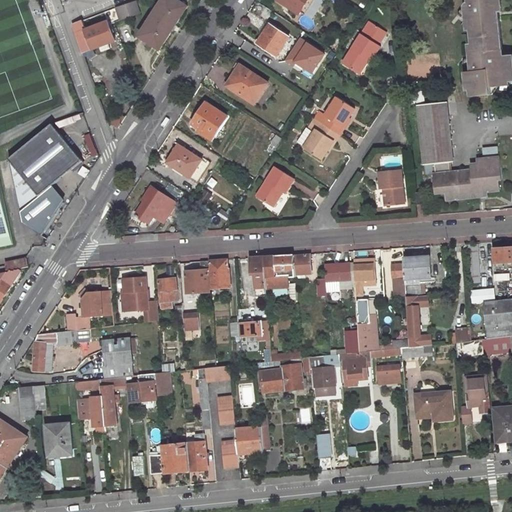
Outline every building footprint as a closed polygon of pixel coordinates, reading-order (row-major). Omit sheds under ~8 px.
[(174,0),(164,0),(140,38),(160,50),(187,8),(174,0)] [(298,14),(307,0),(277,0),(278,1),(298,14)] [(499,58),(494,14),(498,13),(496,0),(467,0),(468,4),(465,7),(465,11),(460,11),(457,14),(466,22),(470,22),(473,56),(470,56),(463,65),(466,67),(471,67),(472,73),(467,73),(471,99),(488,97),(493,92),(493,88),(494,86),(511,84),(508,57),(499,58)] [(116,9),(121,22),(139,15),(134,2),(116,9)] [(113,44),(106,25),(86,32),(82,22),(71,26),(82,56),(99,49),(101,54),(111,50),(109,46),(113,44)] [(276,57),(288,39),(269,26),(263,36),(267,38),(261,47),(276,57)] [(263,36),(257,45),(261,47),(267,38),(263,36)] [(379,48),(360,36),(342,66),(359,76),(368,62),(370,63),(379,48)] [(294,66),(295,64),(312,73),(324,50),(297,37),(284,61),(294,66)] [(243,68),(239,66),(234,74),(238,77),(243,68)] [(226,87),(254,105),(267,84),(243,68),(238,77),(234,74),(226,87)] [(353,110),(336,99),(324,117),(317,113),(313,120),(320,125),(339,137),(344,128),(342,127),(353,110)] [(227,118),(206,104),(192,125),(200,130),(213,139),(227,118)] [(455,164),(447,104),(416,108),(424,167),(435,166),(450,165),(455,164)] [(116,114),(110,124),(118,129),(124,119),(116,114)] [(303,150),(320,161),(332,143),(334,144),(339,137),(320,125),(313,120),(306,130),(305,129),(296,144),(297,144),(303,149),(303,150)] [(51,122),(9,160),(41,195),(83,158),(51,122)] [(211,142),(213,139),(200,130),(198,134),(211,142)] [(201,162),(178,147),(167,164),(189,179),(201,162)] [(487,194),(501,193),(500,181),(503,181),(500,158),(478,161),(478,165),(472,166),(472,172),(451,174),(450,165),(435,166),(435,176),(433,176),(434,192),(439,192),(439,196),(446,195),(447,203),(482,199),(488,199),(487,194)] [(195,183),(207,166),(201,162),(189,179),(195,183)] [(295,182),(276,170),(257,199),(273,210),(283,195),(285,196),(295,182)] [(405,208),(402,173),(378,175),(380,193),(387,192),(388,195),(386,195),(387,210),(405,208)] [(0,176),(0,248),(15,245),(0,176)] [(153,219),(163,225),(182,193),(168,184),(161,195),(150,189),(144,199),(146,200),(136,216),(149,224),(153,219)] [(432,193),(422,194),(423,204),(433,203),(432,193)] [(480,285),(477,247),(465,248),(467,286),(480,285)] [(511,249),(494,251),(495,265),(511,263),(511,249)] [(431,280),(429,258),(420,259),(420,255),(414,256),(414,259),(404,260),(405,265),(405,279),(406,287),(420,286),(419,281),(431,280)] [(0,272),(31,266),(29,256),(7,261),(8,263),(0,265),(0,272)] [(295,277),(312,276),(310,257),(294,258),(295,277)] [(264,260),(266,284),(274,283),(273,278),(291,277),(291,280),(295,279),(294,258),(264,260)] [(264,260),(250,261),(252,277),(255,277),(256,297),(267,296),(266,284),(264,260)] [(354,264),(356,283),(356,288),(362,288),(368,287),(368,282),(375,281),(374,262),(354,264)] [(202,272),(186,272),(188,294),(210,293),(208,263),(202,263),(202,272)] [(212,289),(231,288),(230,277),(228,277),(227,263),(210,264),(212,289)] [(405,265),(393,266),(394,280),(405,279),(405,265)] [(326,280),(327,295),(339,294),(339,288),(337,289),(336,283),(349,282),(348,266),(325,268),(326,280)] [(0,275),(0,302),(1,303),(14,282),(5,276),(3,278),(0,275)] [(147,304),(145,279),(122,281),(124,294),(128,293),(130,313),(147,311),(148,311),(147,304)] [(159,281),(161,304),(172,303),(176,303),(178,300),(176,280),(159,281)] [(326,280),(317,280),(318,297),(327,297),(327,295),(326,280)] [(407,300),(420,299),(420,286),(406,287),(407,300)] [(85,320),(114,317),(112,292),(91,293),(83,303),(85,320)] [(472,304),(494,301),(493,292),(472,294),(472,304)] [(122,294),(124,313),(130,313),(128,293),(124,294),(122,294)] [(421,309),(420,299),(407,300),(410,348),(423,347),(423,337),(421,309)] [(421,309),(431,309),(430,299),(420,299),(421,309)] [(370,352),(367,302),(367,301),(357,302),(360,353),(370,352)] [(511,301),(484,304),(487,340),(492,340),(511,338),(511,337),(511,301)] [(159,323),(157,303),(147,304),(148,311),(147,311),(148,324),(159,323)] [(199,315),(183,316),(183,317),(184,331),(200,330),(199,315)] [(240,341),(270,339),(269,322),(253,323),(253,320),(243,320),(243,319),(239,319),(239,324),(240,341)] [(239,324),(230,325),(231,342),(240,341),(239,324)] [(469,329),(455,330),(456,344),(470,342),(469,329)] [(78,332),(39,336),(36,344),(33,372),(52,373),(54,351),(47,350),(47,345),(55,345),(58,345),(58,347),(79,345),(78,332)] [(423,347),(433,346),(433,336),(423,337),(423,347)] [(493,354),(511,353),(511,338),(492,340),(493,354)] [(130,340),(105,342),(109,380),(134,377),(130,340)] [(483,355),(493,354),(492,340),(487,340),(482,341),(483,355)] [(403,358),(414,357),(414,356),(419,355),(424,354),(423,347),(410,348),(402,349),(402,353),(403,358)] [(370,352),(371,357),(386,355),(387,358),(391,357),(390,355),(402,353),(402,349),(370,352)] [(301,353),(271,356),(272,363),(276,362),(283,361),(290,361),(302,360),(301,353)] [(315,388),(335,386),(333,369),(325,369),(324,363),(324,357),(309,359),(310,371),(313,370),(315,388)] [(346,379),(367,377),(365,360),(358,361),(357,357),(354,357),(354,358),(350,358),(350,361),(344,362),(346,379)] [(291,364),(303,363),(304,371),(306,371),(307,376),(311,375),(310,371),(309,359),(302,360),(290,361),(291,364)] [(174,373),(173,365),(162,366),(162,374),(174,373)] [(264,394),(307,389),(306,379),(302,380),(301,366),(285,368),(283,371),(263,372),(262,374),(259,374),(261,386),(264,386),(264,394)] [(400,374),(400,366),(377,368),(378,376),(386,375),(387,383),(393,383),(393,375),(400,374)] [(208,386),(232,384),(230,367),(222,368),(216,368),(206,369),(208,386)] [(198,370),(204,430),(212,429),(208,386),(206,369),(198,370)] [(470,409),(480,407),(481,415),(490,414),(486,377),(466,379),(469,408),(462,408),(463,424),(471,423),(470,409)] [(91,418),(94,417),(96,429),(106,427),(105,419),(102,390),(101,381),(91,382),(93,399),(92,399),(93,410),(91,410),(89,411),(90,416),(91,418)] [(155,384),(130,386),(131,403),(156,401),(155,384)] [(76,385),(77,398),(84,397),(83,385),(76,385)] [(36,411),(48,409),(46,386),(33,388),(36,411)] [(20,389),(23,422),(36,421),(36,411),(33,388),(20,389)] [(105,419),(116,418),(115,404),(118,403),(117,396),(114,397),(113,389),(102,390),(105,419)] [(450,392),(415,396),(417,415),(433,413),(434,420),(453,418),(450,392)] [(233,399),(218,401),(220,427),(236,425),(233,399)] [(511,409),(494,411),(497,442),(511,441),(511,409)] [(269,434),(267,416),(260,417),(261,428),(262,434),(269,434)] [(0,480),(25,440),(0,423),(0,480)] [(71,424),(48,426),(50,457),(73,455),(71,424)] [(262,434),(261,428),(236,431),(237,444),(239,455),(259,453),(264,453),(263,452),(262,434)] [(271,451),(269,434),(262,434),(263,452),(271,451)] [(208,471),(204,435),(195,437),(196,441),(187,441),(187,445),(190,473),(208,471)] [(332,462),(329,438),(317,439),(319,463),(332,462)] [(237,444),(222,445),(225,472),(240,471),(239,460),(239,455),(237,444)] [(187,445),(163,448),(165,475),(190,473),(187,445)] [(93,447),(94,471),(104,470),(102,446),(93,447)] [(165,475),(163,454),(151,455),(153,476),(165,475)] [(134,457),(136,478),(147,477),(145,456),(134,457)] [(43,497),(40,463),(32,464),(34,497),(43,497)]
